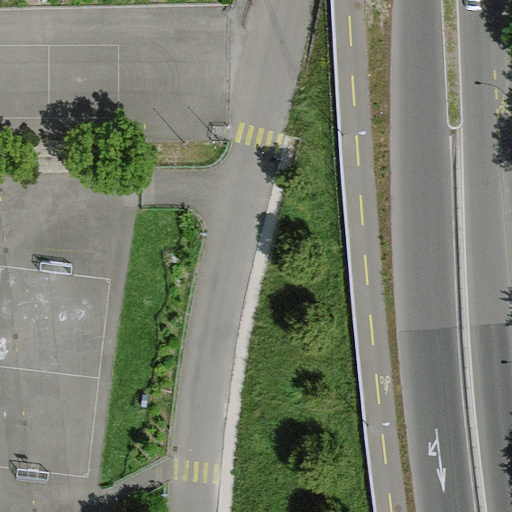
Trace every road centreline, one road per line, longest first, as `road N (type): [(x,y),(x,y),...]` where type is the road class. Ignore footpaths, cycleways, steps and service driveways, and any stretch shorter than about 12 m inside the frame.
road 1 (primary): [(419,0),(425,233),(450,511)]
road 2 (primary): [(511,491),(486,236),(477,0)]
